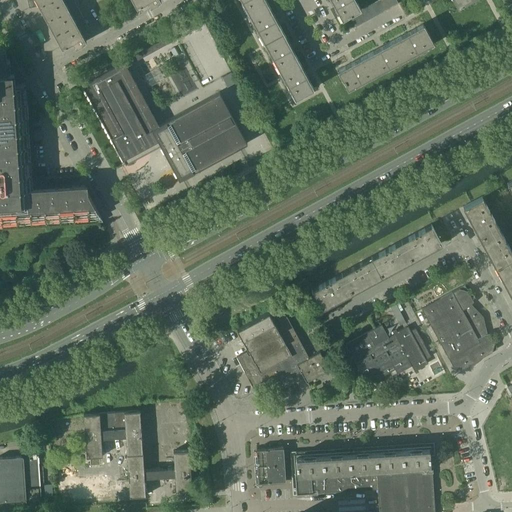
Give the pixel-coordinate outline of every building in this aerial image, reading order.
[(65,0),(62,2),(61,0),(29,0),(31,7),(39,5),(62,48),(73,42),(76,47),(84,42),(79,34),(89,28),(73,0),(65,0)] [(265,0),(241,0),(248,13),(267,3),(265,0)] [(355,0),(331,0),(342,19),(349,15),(355,12),(360,9),(355,0)] [(382,0),(376,0),(376,1),(382,12),(387,9),(382,0)] [(388,0),(382,0),(387,9),(392,6),(388,0)] [(376,1),(370,3),(377,15),(382,12),(376,1)] [(267,3),(248,13),(265,43),(283,33),(267,3)] [(370,3),(365,6),(371,18),(377,15),(370,3)] [(365,6),(360,9),(366,21),(371,18),(365,6)] [(360,9),(355,12),(361,23),(366,21),(360,9)] [(355,12),(349,15),(355,27),(361,23),(355,12)] [(423,24),(405,33),(394,39),(404,58),(433,42),(423,24)] [(174,33),(154,44),(157,49),(177,39),(174,33)] [(283,33),(265,43),(279,69),(298,59),(283,33)] [(394,39),(377,49),(366,55),(376,73),(404,58),(394,39)] [(0,224),(2,224),(2,226),(3,226),(3,224),(16,223),(16,225),(17,225),(17,223),(31,222),(31,224),(31,222),(45,222),(45,223),(46,223),(46,221),(59,221),(59,222),(60,222),(60,221),(74,220),(74,221),(74,222),(74,221),(75,221),(74,220),(88,219),(88,220),(88,221),(89,221),(89,220),(89,219),(100,218),(102,221),(103,221),(87,191),(87,184),(31,187),(30,187),(29,187),(28,174),(30,174),(30,173),(28,173),(27,159),(29,159),(29,158),(27,159),(26,145),(28,145),(28,144),(26,144),(25,131),(27,130),(25,130),(24,116),(26,116),(26,115),(24,115),(23,102),(25,102),(25,101),(23,101),(22,87),(24,87),(24,86),(11,87),(11,83),(10,73),(7,73),(6,47),(0,50),(0,224)] [(366,55),(348,64),(338,70),(348,89),(376,73),(366,55)] [(298,59),(279,69),(295,98),(313,88),(298,59)] [(107,70),(81,84),(125,165),(142,156),(160,146),(179,180),(182,178),(239,147),(247,143),(219,92),(159,124),(124,61),(107,70)] [(231,72),(222,77),(227,87),(236,82),(231,72)] [(481,196),(470,202),(463,206),(479,237),(498,226),(481,196)] [(431,224),(401,240),(411,259),(441,242),(431,224)] [(511,257),(511,252),(498,226),(479,237),(496,267),(505,261),(511,257)] [(401,240),(371,256),(381,275),(411,259),(401,240)] [(371,256),(342,272),(352,291),(381,275),(371,256)] [(511,257),(505,261),(496,267),(498,272),(499,272),(511,296),(511,295),(511,257)] [(342,272),(311,289),(321,307),(352,291),(342,272)] [(480,358),(497,348),(489,333),(485,334),(484,332),(485,331),(483,325),(476,312),(472,307),(471,308),(469,305),(473,301),(464,285),(421,308),(456,371),(469,364),(471,367),(480,358)] [(396,304),(390,307),(398,321),(403,318),(396,304)] [(319,351),(309,356),(283,308),(270,315),(268,311),(237,328),(250,354),(248,355),(246,351),(236,357),(255,392),(299,368),(306,381),(325,371),(321,365),(326,363),(319,351)] [(430,356),(415,328),(410,330),(408,326),(397,331),(396,330),(393,331),(394,334),(388,337),(381,324),(345,344),(365,379),(379,372),(381,376),(395,369),(397,373),(411,365),(415,372),(418,371),(417,369),(428,363),(426,359),(430,356)] [(144,470),(140,410),(83,414),(86,456),(102,455),(101,438),(125,437),(129,496),(145,495),(144,478),(175,476),(176,493),(192,492),(189,449),(173,450),(174,468),(144,470)] [(432,469),(431,455),(430,445),(420,446),(420,448),(410,449),(410,447),(393,448),(393,450),(384,451),(384,448),(366,450),(367,452),(357,452),(357,450),(340,451),(340,454),(331,454),(331,452),(314,453),(314,455),(304,456),(304,454),(294,454),(295,479),(296,490),(296,494),(377,489),(413,486),(414,494),(433,493),(432,469)] [(265,448),(256,449),(258,482),(267,481),(285,480),(283,447),(265,448)] [(21,456),(0,457),(0,500),(24,499),(24,503),(40,502),(39,482),(43,481),(42,467),(38,467),(37,451),(21,452),(21,456)] [(60,456),(51,456),(52,467),(56,466),(56,467),(61,466),(60,456)] [(74,468),(58,469),(59,499),(110,498),(110,476),(74,477),(74,468)] [(414,511),(414,504),(414,494),(413,486),(377,489),(378,511),(414,511)] [(434,511),(434,507),(433,493),(414,494),(414,504),(414,511),(434,511)]
